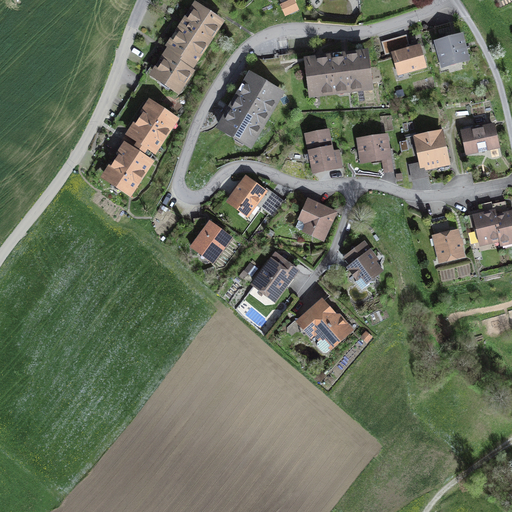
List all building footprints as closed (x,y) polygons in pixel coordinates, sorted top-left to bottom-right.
[(288,0),(280,3),(285,15),(299,9),(295,0),(288,0)] [(168,54),(154,76),(178,92),(192,70),(187,67),(191,62),(193,64),(221,22),(197,6),(187,22),(190,24),(186,29),(184,27),(169,48),(174,51),(171,56),(168,54)] [(437,43),(444,65),(467,59),(460,37),(454,38),(450,23),(434,27),(439,43),(437,43)] [(424,66),(418,47),(394,54),(400,73),(424,66)] [(352,90),(370,88),(368,67),(370,66),(370,61),(367,60),(366,54),(307,62),(307,68),(305,69),(306,74),(308,75),(309,82),(312,82),(313,94),(311,94),(311,95),(346,91),(345,87),(351,86),(352,90)] [(259,122),(262,124),(270,110),(274,109),(273,105),(280,93),(279,93),(278,95),(268,89),(269,87),(263,83),(263,80),(259,78),(256,79),(251,76),(221,128),(226,131),(226,134),(230,136),(232,135),(250,145),(259,129),(256,127),(259,122)] [(151,104),(130,135),(139,141),(133,148),(136,150),(134,152),(126,147),(106,177),(130,193),(150,162),(144,158),(145,156),(147,157),(151,152),(149,150),(150,148),(154,151),(174,120),(151,104)] [(463,133),(467,152),(478,150),(478,152),(487,150),(487,148),(497,146),(493,126),(463,133)] [(327,133),(308,136),(315,170),(333,167),(327,133)] [(416,138),(423,168),(447,163),(440,133),(416,138)] [(382,136),(359,140),(361,152),(364,151),(365,161),(383,159),(384,171),(392,170),(389,153),(385,153),(382,136)] [(248,189),(242,184),(229,201),(241,210),(243,207),(249,212),(260,198),(266,203),(270,197),(252,183),(248,189)] [(511,213),(508,214),(505,201),(492,204),(494,213),(499,237),(500,242),(509,240),(511,242),(511,241),(511,213)] [(304,229),(322,238),(331,218),(329,211),(309,202),(300,221),(299,220),(296,227),(303,231),(304,229)] [(489,242),(491,239),(499,237),(494,213),(492,204),(491,202),(481,205),(483,215),(475,217),(480,242),(483,244),(489,242)] [(229,239),(209,224),(203,233),(200,233),(201,236),(195,244),(214,259),(229,239)] [(462,255),(457,233),(446,235),(444,233),(439,234),(438,237),(435,238),(440,260),(462,255)] [(354,265),(350,268),(358,279),(355,282),(361,290),(369,284),(367,281),(380,270),(372,260),(374,259),(374,254),(370,253),(364,245),(348,257),(354,265)] [(276,255),(254,284),(272,298),(289,276),(291,278),(297,271),(276,255)] [(318,305),(299,321),(311,335),(314,333),(320,340),(317,343),(317,346),(323,352),(326,353),(332,347),(333,345),(350,330),(338,316),(337,311),(332,311),(329,314),(326,314),(318,305)] [(507,312),(487,317),(490,331),(511,325),(507,312)]
